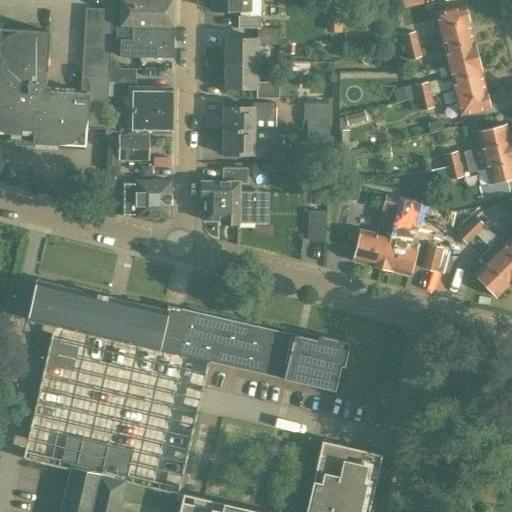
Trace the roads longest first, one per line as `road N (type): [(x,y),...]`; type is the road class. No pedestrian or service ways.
road 1 (residential): [(511,338),(177,249)]
road 2 (residential): [(186,0),(177,249)]
road 3 (residential): [(177,249),(0,204)]
